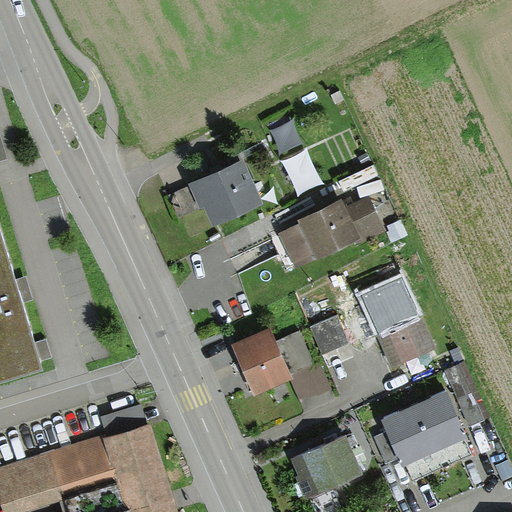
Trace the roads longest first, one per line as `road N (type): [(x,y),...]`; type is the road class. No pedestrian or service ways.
road 1 (tertiary): [(11,0),(183,367)]
road 2 (residential): [(183,367),(0,419)]
road 3 (tertiary): [(183,367),(245,511)]
